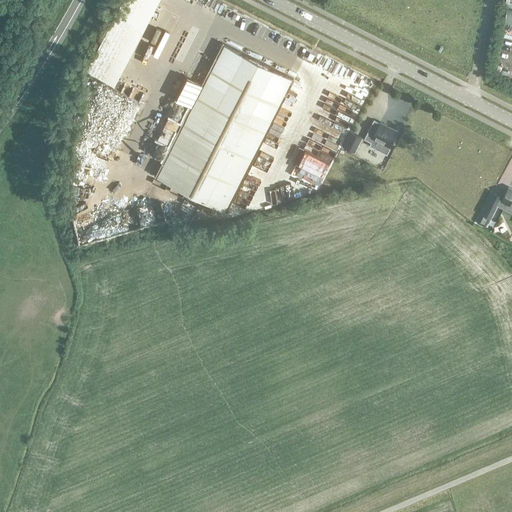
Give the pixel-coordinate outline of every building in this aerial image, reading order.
[(123,0),(115,17),(137,28),(152,0),(123,0)] [(137,28),(115,17),(87,70),(109,81),(137,28)] [(178,30),(179,23),(171,22),(170,30),(178,30)] [(161,34),(149,64),(158,68),(171,38),(161,34)] [(222,42),(190,106),(155,175),(226,211),(294,78),(222,42)] [(139,70),(151,73),(153,67),(141,64),(139,70)] [(135,71),(132,79),(144,84),(147,75),(135,71)] [(112,90),(91,84),(92,82),(81,79),(76,96),(90,100),(91,97),(100,100),(102,94),(111,97),(112,90)] [(380,123),(373,120),(364,139),(375,144),(377,140),(391,146),(398,131),(380,122),(380,123)] [(354,152),(362,137),(350,131),(342,146),(354,152)] [(346,153),(345,164),(358,164),(358,154),(346,153)] [(316,163),(327,167),(329,161),(318,157),(316,163)] [(511,188),(508,187),(499,205),(511,212),(511,188)] [(501,197),(492,192),(481,213),(482,213),(490,217),(490,218),(501,197)] [(490,217),(482,213),(477,222),(485,226),(490,217)]
